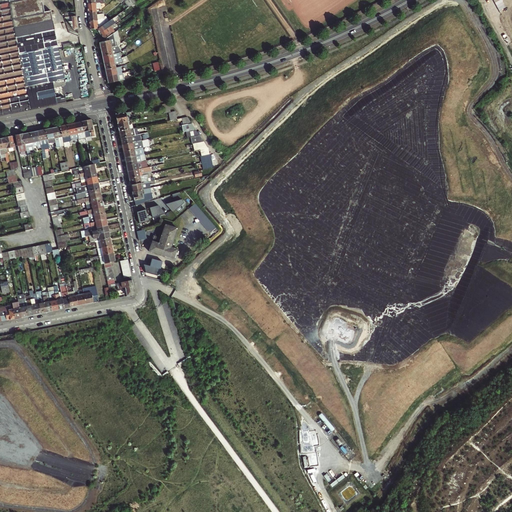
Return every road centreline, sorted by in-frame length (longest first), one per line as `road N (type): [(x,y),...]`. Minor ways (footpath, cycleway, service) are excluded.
road 1 (tertiary): [(100,104),(266,64),(410,0)]
road 2 (track): [(367,511),(426,428),(511,359)]
road 3 (residential): [(100,104),(139,283)]
road 4 (track): [(274,511),(169,365)]
road 5 (residential): [(0,330),(134,302),(139,283)]
